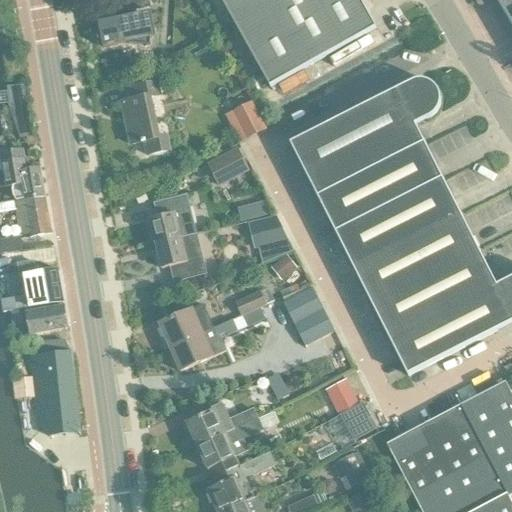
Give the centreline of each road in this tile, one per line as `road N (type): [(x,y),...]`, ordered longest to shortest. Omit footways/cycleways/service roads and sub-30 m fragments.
road 1 (unclassified): [(511,349),(406,403),(384,397),(262,150),(463,43)]
road 2 (tertiary): [(121,511),(40,0)]
